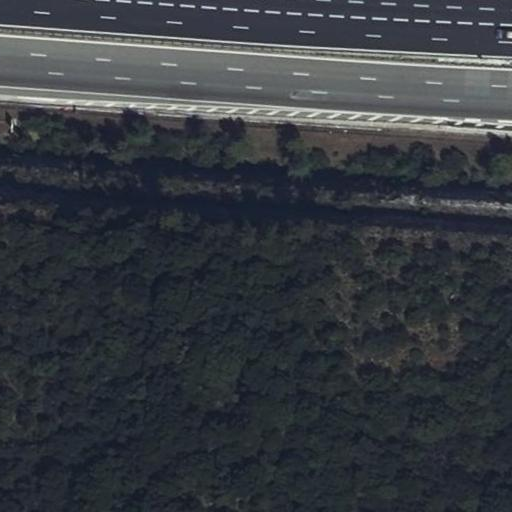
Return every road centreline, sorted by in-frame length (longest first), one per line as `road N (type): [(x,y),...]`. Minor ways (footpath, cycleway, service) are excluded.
road 1 (motorway): [(0,62),(511,94)]
road 2 (motorway): [(511,31),(0,2)]
